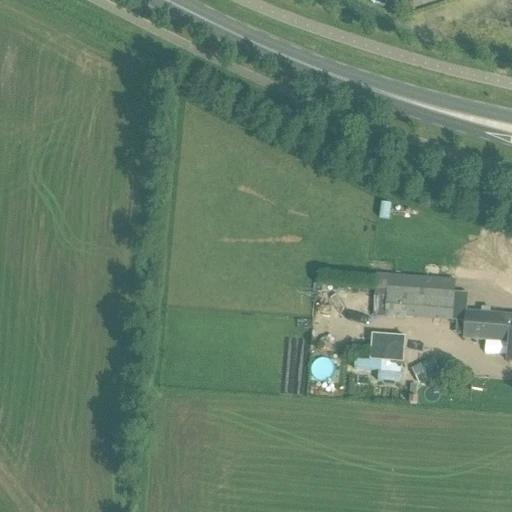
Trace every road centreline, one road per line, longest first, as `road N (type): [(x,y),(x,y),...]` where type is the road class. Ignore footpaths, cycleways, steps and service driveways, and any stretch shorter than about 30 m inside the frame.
road 1 (secondary): [(343,80),(162,0)]
road 2 (secondary): [(343,80),(401,108),(511,139)]
road 3 (secondary): [(511,117),(343,80)]
